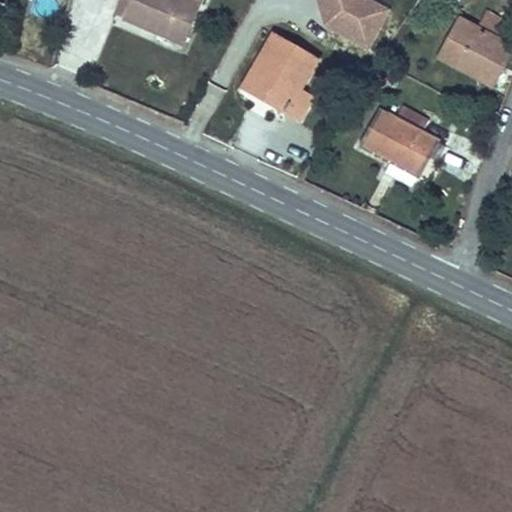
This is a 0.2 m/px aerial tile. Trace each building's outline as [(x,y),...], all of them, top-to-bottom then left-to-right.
[(203,0),(121,0),(116,15),(124,19),(131,0),(187,0),(201,6),(203,0)] [(185,44),(201,6),(187,0),(131,0),(124,19),(185,44)] [(317,0),(332,49),(388,32),(379,4),(372,6),(370,0),(317,0)] [(482,81),(503,42),(511,24),(486,11),(477,28),(458,18),(438,57),(482,81)] [(300,91),(317,61),(274,36),(243,88),(245,88),(264,99),(266,95),(271,98),(268,102),(287,113),(300,121),(312,99),(300,91)] [(494,87),(511,52),(511,46),(503,42),(482,81),(494,87)] [(430,121),(402,106),(395,119),(423,134),(430,121)] [(438,142),(423,134),(395,119),(379,111),(361,146),(391,162),(393,163),(396,158),(402,161),(400,166),(419,177),(430,158),(438,142)] [(486,128),(489,120),(481,116),(477,125),(486,128)] [(400,166),(402,161),(396,158),(393,163),(400,166)]
